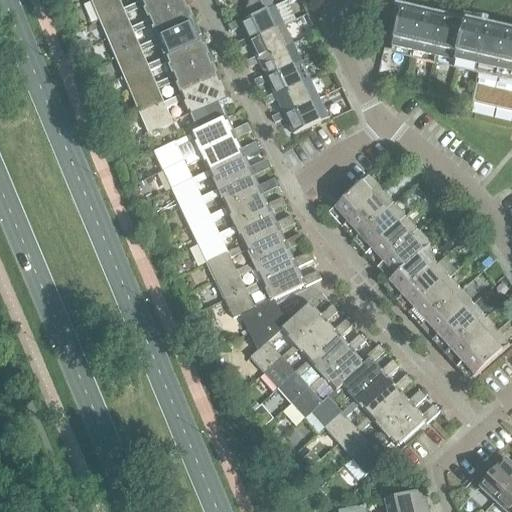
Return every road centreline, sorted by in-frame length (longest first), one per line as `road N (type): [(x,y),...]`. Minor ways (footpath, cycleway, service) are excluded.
road 1 (tertiary): [(218,511),(6,0)]
road 2 (tertiary): [(0,189),(133,511)]
road 3 (residential): [(482,421),(341,274),(292,191)]
road 4 (residential): [(292,191),(205,0)]
road 5 (residential): [(511,248),(475,196),(383,122)]
road 6 (residential): [(383,122),(334,27),(342,0)]
